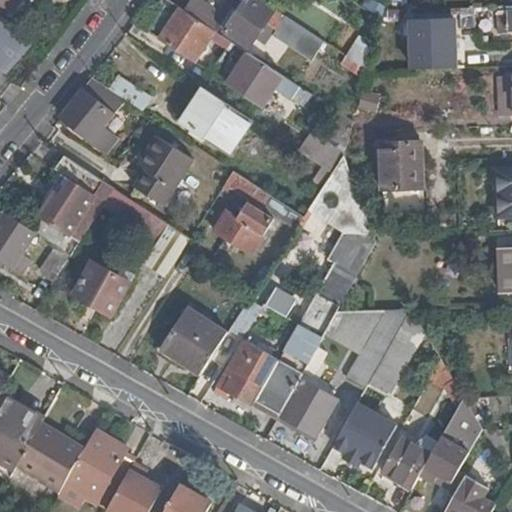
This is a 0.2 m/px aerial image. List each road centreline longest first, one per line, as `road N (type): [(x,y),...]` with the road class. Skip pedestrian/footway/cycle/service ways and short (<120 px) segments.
road 1 (residential): [(0,318),(340,511)]
road 2 (residential): [(0,139),(105,0)]
